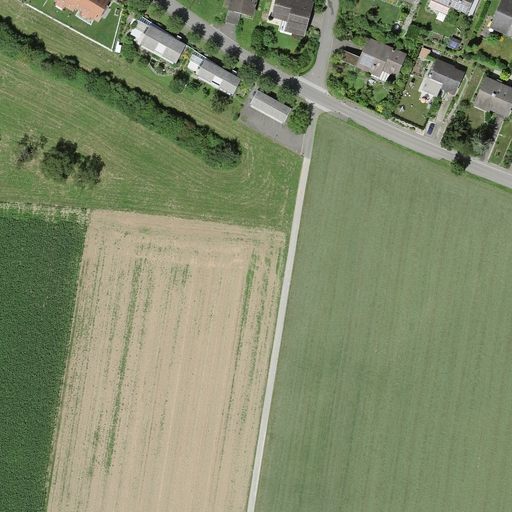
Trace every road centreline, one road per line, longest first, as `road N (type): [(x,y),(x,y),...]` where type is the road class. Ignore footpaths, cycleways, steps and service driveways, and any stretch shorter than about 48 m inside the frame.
road 1 (track): [(303,169),(250,511)]
road 2 (tertiary): [(511,181),(314,94)]
road 3 (tertiary): [(314,94),(163,0)]
